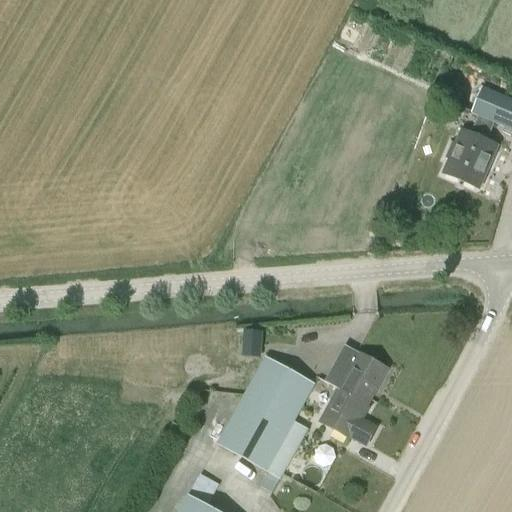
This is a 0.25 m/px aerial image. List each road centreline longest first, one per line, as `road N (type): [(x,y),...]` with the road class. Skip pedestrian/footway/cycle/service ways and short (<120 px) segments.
road 1 (unclassified): [(508,261),(0,298)]
road 2 (unclassified): [(386,511),(482,338),(508,261)]
